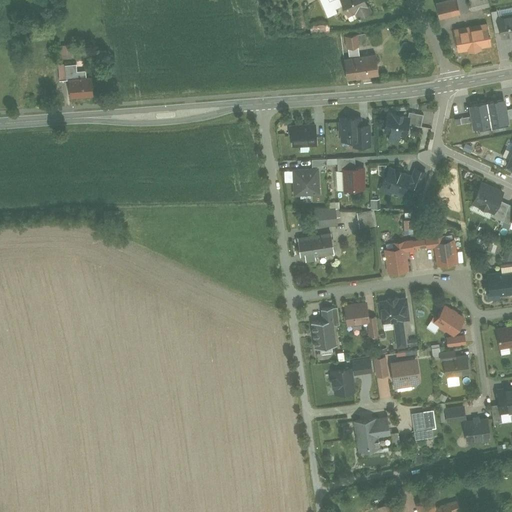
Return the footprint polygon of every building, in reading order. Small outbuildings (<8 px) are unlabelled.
[(339,10),(346,7),(343,0),(322,0),(331,19),(340,14),(339,10)] [(374,12),(368,0),(343,0),(346,7),(352,19),(359,16),(360,19),(374,12)] [(466,0),(436,0),(439,17),(460,13),(460,12),(468,10),(466,0)] [(491,0),(468,0),(471,10),(492,4),(491,0)] [(511,10),(498,13),(502,35),(511,33),(511,10)] [(487,21),(454,27),(458,48),(491,42),(487,21)] [(351,58),(363,57),(360,36),(348,38),(351,58)] [(74,45),(61,47),(64,62),(76,60),(74,45)] [(351,81),(382,76),(379,54),(363,57),(351,58),(347,59),(351,81)] [(72,79),(89,77),(88,70),(79,71),(79,65),(60,67),(62,80),(72,79)] [(72,79),(75,99),(97,97),(95,77),(89,77),(72,79)] [(505,95),(469,101),(472,113),(472,120),(474,128),(510,122),(508,114),(507,106),(505,95)] [(388,109),(383,129),(390,130),(388,138),(398,140),(400,132),(407,133),(409,121),(411,114),(408,114),(388,109)] [(409,109),(408,114),(411,114),(409,121),(421,124),(423,112),(409,109)] [(340,115),(342,139),(354,138),(362,138),(360,120),(360,113),(340,115)] [(472,120),(472,113),(461,115),(462,121),(472,120)] [(370,120),(360,120),(362,138),(354,138),(354,145),(371,144),(370,120)] [(291,122),(292,143),(317,142),(316,121),(291,122)] [(343,164),(355,164),(354,155),(338,155),(338,166),(343,166),(343,164)] [(410,173),(408,180),(420,185),(426,166),(414,162),(410,173)] [(319,164),(292,166),(293,193),(320,191),(319,164)] [(343,166),(343,187),(364,187),(364,164),(355,164),(343,164),(343,166)] [(388,164),(380,186),(402,194),(408,180),(410,173),(388,164)] [(482,178),(472,201),(493,210),(494,211),(499,197),(504,188),(482,178)] [(510,201),(499,197),(494,211),(493,210),(491,214),(503,218),(510,201)] [(511,214),(511,202),(510,201),(503,218),(511,222),(511,219),(511,218),(511,214)] [(317,225),(338,222),(336,205),(314,208),(317,225)] [(357,210),(359,226),(376,224),(374,208),(357,210)] [(123,227),(123,213),(117,213),(111,213),(111,231),(123,231),(123,227)] [(316,258),(316,253),(334,251),(332,229),(298,234),(301,256),(305,255),(305,260),(316,258)] [(384,247),(388,272),(410,269),(407,250),(416,249),(415,247),(427,245),(428,247),(435,246),(438,264),(459,261),(455,236),(447,238),(446,231),(426,234),(426,236),(414,238),(414,236),(393,239),(394,246),(384,247)] [(492,243),(489,252),(497,254),(500,246),(492,243)] [(511,247),(506,246),(503,256),(511,258),(511,247)] [(501,293),(511,291),(511,267),(485,270),(487,299),(501,297),(501,293)] [(413,322),(410,298),(402,299),(402,297),(389,299),(390,301),(382,302),(385,325),(397,323),(400,350),(409,348),(406,322),(413,322)] [(372,319),(370,303),(347,306),(349,328),(371,325),(373,325),(372,319)] [(455,337),(468,318),(448,304),(435,323),(455,337)] [(326,322),(315,324),(318,349),(339,346),(337,329),(342,328),(340,309),(325,311),(326,322)] [(379,318),(372,319),(373,325),(371,325),(373,338),(381,337),(379,318)] [(511,322),(497,325),(500,346),(511,343),(511,322)] [(449,338),(451,349),(469,347),(467,336),(449,338)] [(442,346),(441,338),(433,339),(434,347),(442,346)] [(449,378),(473,374),(470,354),(459,356),(458,350),(442,352),(444,362),(446,362),(449,378)] [(386,354),(373,355),(376,374),(388,372),(386,354)] [(390,358),(394,386),(418,383),(421,380),(418,354),(390,358)] [(370,356),(352,359),(354,371),(372,369),(370,356)] [(333,366),(335,392),(355,390),(352,364),(333,366)] [(511,385),(500,387),(503,415),(511,413),(511,385)] [(467,420),(469,420),(467,404),(448,407),(450,422),(467,420)] [(423,408),(411,410),(414,436),(433,434),(431,425),(425,426),(423,408)] [(354,416),(358,448),(380,446),(378,431),(390,430),(388,412),(354,416)] [(493,436),(490,417),(483,418),(483,416),(475,417),(475,419),(469,420),(467,420),(470,439),(476,438),(477,440),(487,439),(487,437),(493,436)] [(397,443),(397,431),(388,431),(388,443),(397,443)] [(417,495),(365,511),(422,511),(420,503),(417,495)] [(436,498),(420,503),(422,511),(459,511),(464,511),(460,500),(439,507),(436,498)]
